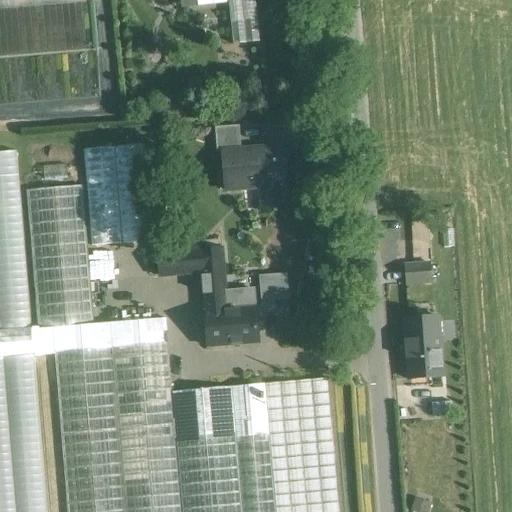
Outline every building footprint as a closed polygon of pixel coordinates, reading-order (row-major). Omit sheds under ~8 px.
[(254,0),(227,0),(228,3),(232,45),(259,42),(254,0)] [(238,125),(214,127),(216,152),(221,151),(221,150),(240,149),(238,125)] [(145,143),(83,147),(89,245),(151,241),(145,143)] [(240,149),(221,150),(221,151),(224,190),(259,187),(261,211),(283,209),(281,185),(284,185),(281,146),(240,149)] [(0,331),(31,329),(16,155),(0,156),(0,331)] [(81,185),(26,190),(38,328),(52,327),(92,324),(81,185)] [(427,222),(421,223),(423,255),(429,255),(427,222)] [(192,238),(155,242),(156,254),(193,250),(192,238)] [(220,247),(199,249),(199,250),(201,271),(200,271),(204,312),(225,310),(220,247)] [(193,250),(156,254),(158,275),(200,271),(201,271),(199,250),(193,250)] [(413,256),(399,257),(399,266),(403,266),(414,265),(413,256)] [(414,265),(403,266),(405,284),(431,282),(430,264),(414,265)] [(260,301),(289,300),(288,273),(259,274),(260,301)] [(204,312),(203,312),(206,346),(257,342),(254,308),(225,310),(204,312)] [(437,317),(403,320),(408,379),(442,377),(437,317)] [(92,324),(52,327),(66,511),(180,511),(170,391),(164,318),(92,324)] [(0,511),(45,511),(33,361),(0,363),(0,511)] [(337,511),(327,377),(264,383),(275,511),(337,511)] [(275,511),(264,383),(170,391),(180,511),(275,511)]
